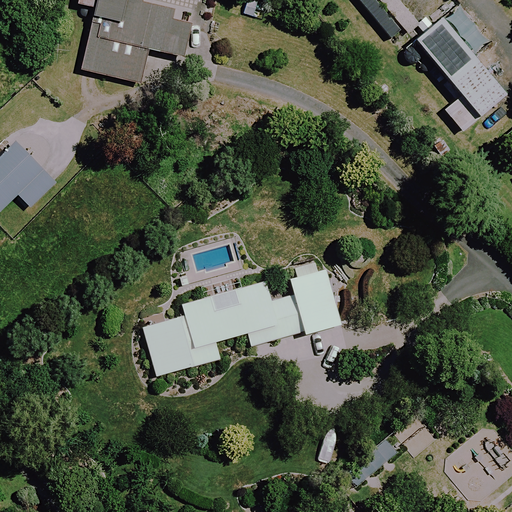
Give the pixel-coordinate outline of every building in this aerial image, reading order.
[(144,0),(75,0),(74,6),(95,11),(80,72),(140,86),(148,52),(184,60),(194,18),(143,5),(144,0)] [(376,0),(407,36),(418,27),(395,0),(376,0)] [(480,120),(506,95),(475,61),(493,44),(452,0),(449,0),(407,39),(480,120)] [(54,186),(16,145),(0,159),(0,213),(18,197),(29,209),(54,186)] [(220,361),(216,346),(246,338),(249,350),(300,336),(301,338),(341,327),(326,272),(320,273),(318,264),(295,270),(297,279),(286,283),(290,298),(271,303),(265,283),(234,292),(238,306),(216,312),(212,297),(181,306),(184,319),(142,330),(156,379),(220,361)]
